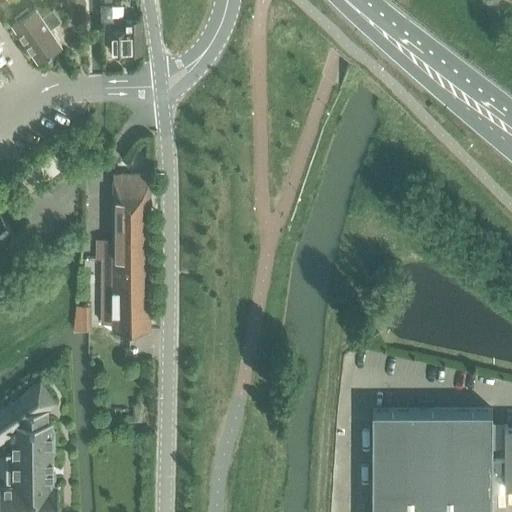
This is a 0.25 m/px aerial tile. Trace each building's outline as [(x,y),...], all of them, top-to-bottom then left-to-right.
[(39,59),(62,43),(50,26),(62,19),(54,7),(42,15),(35,5),(31,7),(28,3),(15,12),(18,16),(12,20),(39,59)] [(100,4),(101,22),(113,21),(112,4),(100,4)] [(113,53),(141,52),(141,18),(125,19),(126,30),(112,30),(113,53)] [(113,328),(150,328),(150,173),(115,173),(113,302),(108,302),(108,321),(113,321),(113,328)] [(0,240),(12,232),(0,214),(0,240)] [(77,300),(76,321),(92,322),(94,301),(77,300)] [(40,381),(0,409),(0,433),(3,437),(8,433),(10,432),(14,432),(14,452),(10,452),(6,452),(6,481),(9,481),(9,484),(0,484),(0,511),(58,511),(60,511),(60,509),(58,509),(58,487),(60,487),(60,484),(58,484),(58,482),(57,482),(57,483),(52,483),(51,459),(51,447),(53,447),(52,427),(51,427),(51,421),(52,421),(52,419),(46,419),(46,408),(47,408),(47,406),(46,406),(54,400),(40,381)] [(372,408),(372,511),(491,511),(492,465),(504,465),(504,483),(511,483),(511,424),(504,424),(504,443),(492,443),(492,408),(372,408)]
